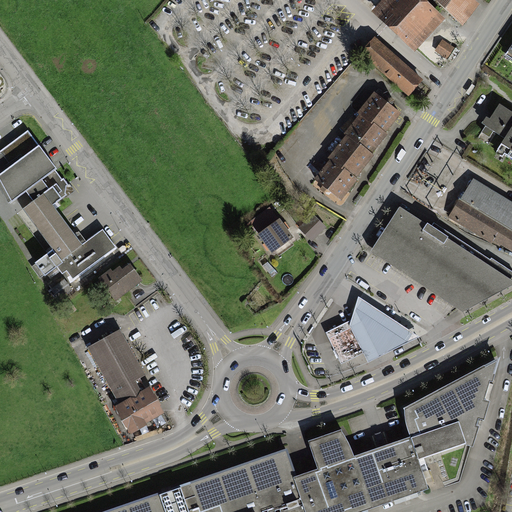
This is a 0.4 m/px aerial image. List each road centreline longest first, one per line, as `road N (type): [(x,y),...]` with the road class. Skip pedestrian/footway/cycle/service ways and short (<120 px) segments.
road 1 (tertiary): [(269,360),(507,0)]
road 2 (residential): [(33,93),(235,363)]
road 3 (primary): [(510,314),(347,396),(285,403)]
road 4 (primary): [(228,410),(171,448),(10,505)]
road 5 (residential): [(511,354),(468,490),(404,511)]
